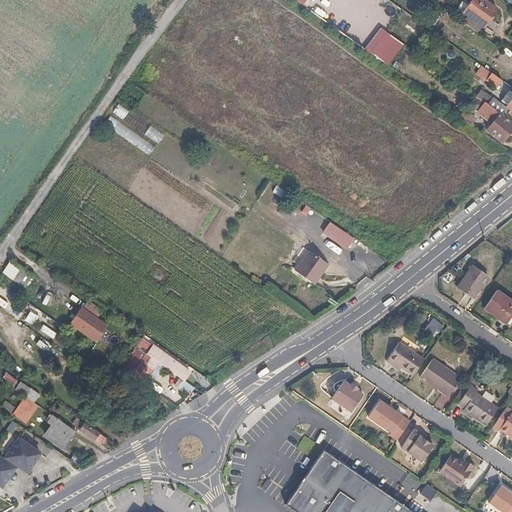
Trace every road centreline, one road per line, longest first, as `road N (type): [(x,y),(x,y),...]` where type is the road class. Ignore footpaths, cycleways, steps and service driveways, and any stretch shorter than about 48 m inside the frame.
road 1 (primary): [(511,188),(380,295),(191,423)]
road 2 (track): [(0,259),(184,0)]
road 3 (residential): [(335,339),(511,467)]
road 4 (primary): [(215,447),(241,406),(335,339)]
road 5 (primary): [(170,434),(32,511)]
road 6 (primary): [(411,282),(511,201)]
road 7 (primary): [(59,511),(126,472),(174,467)]
road 8 (residential): [(411,282),(511,350)]
